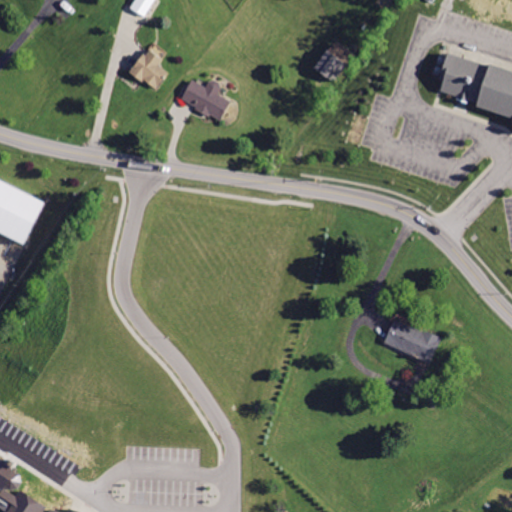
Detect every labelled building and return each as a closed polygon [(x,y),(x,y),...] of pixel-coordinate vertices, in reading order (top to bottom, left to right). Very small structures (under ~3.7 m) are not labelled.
[(136,0),(131,8),(145,17),(156,0),(136,0)] [(337,38),(316,67),(336,82),(357,52),(337,38)] [(149,46),(131,71),(159,92),(173,73),(163,66),(167,60),(149,46)] [(511,70),(447,51),(436,89),(472,100),(471,104),(510,115),(509,119),(511,119),(511,70)] [(196,79),(185,99),(222,120),(232,101),(220,94),(226,85),(212,77),(207,85),(196,79)] [(348,141),(360,145),(369,118),(356,114),(348,141)] [(0,176),(0,231),(25,244),(47,200),(0,176)] [(396,315),(385,342),(426,359),(432,362),(443,335),(396,315)] [(212,340),(211,364),(235,364),(236,341),(212,340)] [(89,511),(70,511),(69,511),(51,511),(47,505),(22,491),(18,497),(13,494),(20,483),(21,467),(0,455),(0,511),(89,511)]
